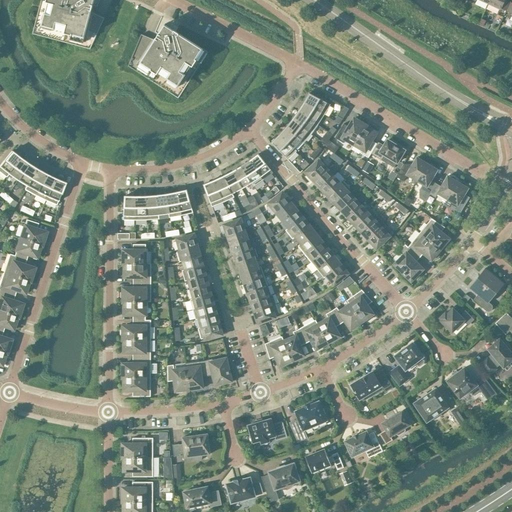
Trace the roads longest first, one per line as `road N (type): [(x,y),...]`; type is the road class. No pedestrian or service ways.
road 1 (residential): [(106,413),(109,169)]
road 2 (residential): [(404,313),(247,128)]
road 3 (residential): [(8,392),(79,161)]
road 4 (tertiary): [(511,129),(314,0)]
road 5 (residential): [(483,173),(296,61)]
road 6 (residential): [(156,11),(173,1),(296,61)]
road 7 (residential): [(247,128),(188,163),(109,169)]
